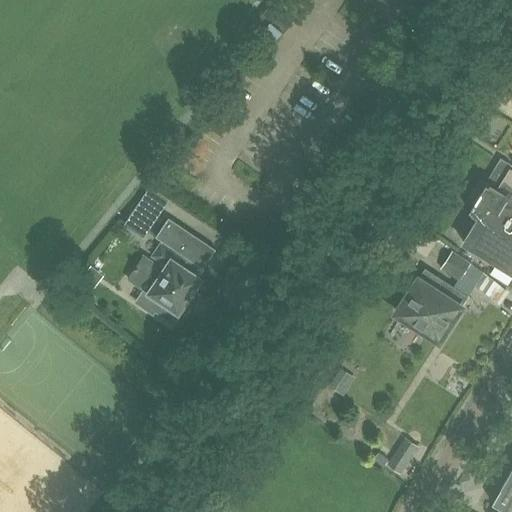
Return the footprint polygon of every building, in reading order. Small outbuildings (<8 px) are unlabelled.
[(267,26),(264,29),(276,38),(279,35),(282,31),(270,21),(267,26)] [(511,168),(509,167),(497,187),(490,182),(488,184),(486,183),(480,191),(481,192),(475,202),(474,201),(469,210),(479,216),(463,242),(511,271),(511,168)] [(138,204),(127,220),(146,233),(156,217),(138,204)] [(143,255),(127,279),(143,289),(148,292),(140,305),(153,313),(155,310),(168,319),(175,309),(178,311),(200,277),(197,275),(198,274),(200,275),(213,254),(212,253),(215,248),(167,217),(154,236),(162,242),(161,244),(159,243),(151,255),(166,265),(164,269),(143,255)] [(396,312),(438,339),(474,284),(499,303),(507,291),(452,250),(439,268),(457,280),(453,286),(424,268),(396,312)] [(91,290),(78,280),(72,288),(85,298),(91,290)] [(328,385),(343,395),(355,377),(340,367),(328,385)] [(339,427),(336,431),(338,433),(337,434),(343,439),(360,452),(384,468),(387,464),(392,456),(382,449),(379,454),(365,444),(339,427)] [(404,436),(392,456),(387,464),(400,473),(418,446),(404,436)] [(511,511),(511,467),(500,488),(505,491),(500,498),(506,501),(499,511),(511,511)]
